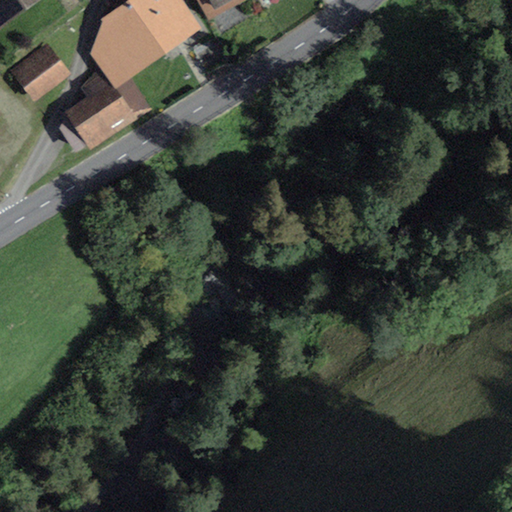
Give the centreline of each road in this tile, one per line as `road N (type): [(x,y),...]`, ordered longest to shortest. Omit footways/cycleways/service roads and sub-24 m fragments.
road 1 (primary): [(359,0),(0,231)]
road 2 (residential): [(103,0),(73,84),(0,227)]
